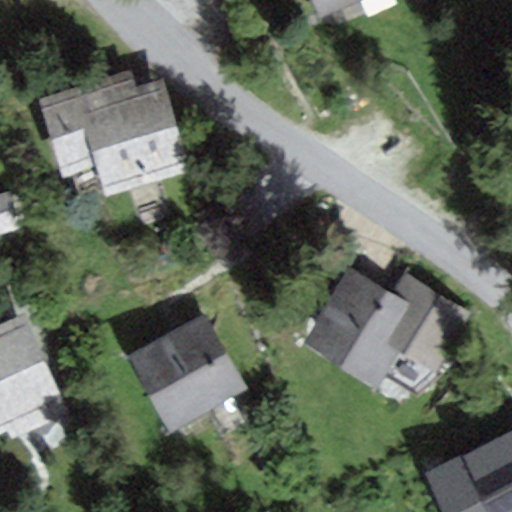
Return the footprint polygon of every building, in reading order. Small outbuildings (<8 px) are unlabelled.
[(144,61),(14,91),(33,174),(163,144),(144,61)] [(447,298),(347,234),(292,319),(393,383),(447,298)] [(200,299),(104,338),(138,421),(233,382),(200,299)] [(0,315),(0,409),(32,397),(0,315)] [(457,511),(511,511),(511,419),(431,458),(457,511)]
